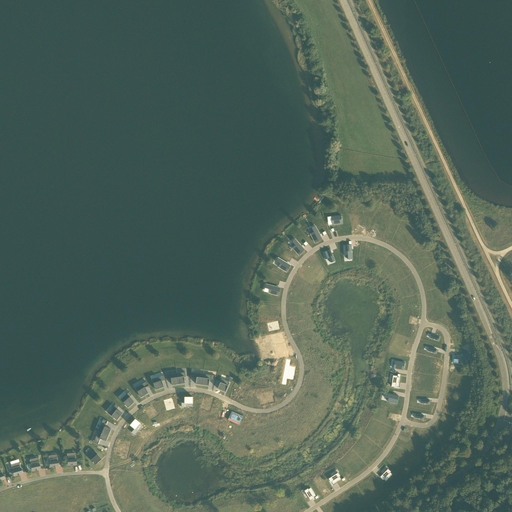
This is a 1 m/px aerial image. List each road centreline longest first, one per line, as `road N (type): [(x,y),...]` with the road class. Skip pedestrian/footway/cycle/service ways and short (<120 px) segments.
road 1 (residential): [(423,322),(425,292),(414,262),(373,234),(331,235),(293,261),(284,284),(281,309),(298,373),(286,402),(267,408),(188,386),(163,388),(143,397),(114,430),(106,473)]
road 2 (tertiary): [(501,420),(497,349),(341,0)]
road 3 (track): [(371,0),(497,278)]
road 4 (residential): [(423,322),(448,342),(440,403),(430,424),(401,422)]
road 5 (tertiary): [(407,511),(465,471),(501,420)]
road 6 (residential): [(307,511),(372,467),(401,422)]
